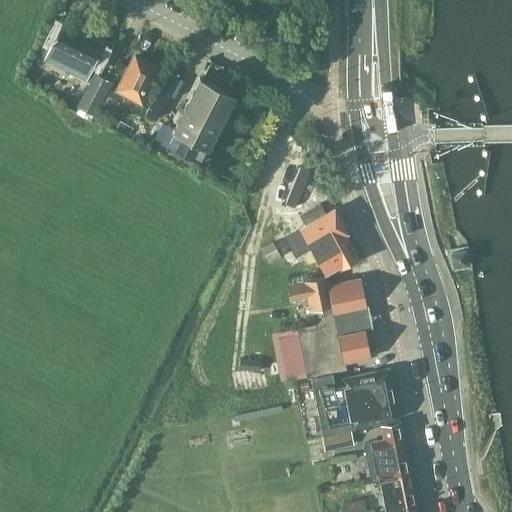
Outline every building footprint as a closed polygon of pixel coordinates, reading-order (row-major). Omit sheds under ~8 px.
[(44,61),(84,81),(88,83),(75,108),(93,118),(111,83),(89,71),(103,44),(62,23),(44,61)] [(180,49),(169,70),(177,74),(187,53),(180,49)] [(135,56),(116,92),(139,104),(158,68),(135,56)] [(208,149),(235,96),(198,77),(172,129),(161,124),(152,140),(195,162),(203,147),(208,149)] [(107,97),(99,113),(112,119),(120,104),(107,97)] [(298,167),(284,204),(294,208),(308,171),(298,167)] [(289,260),(310,248),(324,273),(339,265),(341,269),(358,259),(344,235),(347,233),(333,209),(278,241),(289,260)] [(268,262),(279,256),(272,242),(260,249),(268,262)] [(454,269),(466,266),(464,251),(451,254),(454,269)] [(297,328),(273,332),(282,382),(306,378),(311,376),(311,377),(330,372),(344,368),(344,362),(369,358),(364,330),(360,331),(356,307),(366,305),(361,278),(328,283),(326,277),(303,281),(292,284),(286,285),(289,300),(294,299),(307,297),(311,313),(323,311),(323,317),(316,325),(297,328)] [(239,358),(237,370),(259,372),(260,360),(239,358)] [(330,372),(311,377),(322,433),(398,418),(388,369),(340,378),(341,385),(335,387),(331,372),(330,372)] [(377,440),(363,443),(367,462),(405,454),(399,423),(379,427),(382,440),(377,440)] [(350,431),(322,436),(324,451),(353,445),(350,431)] [(378,478),(381,494),(412,488),(409,472),(405,454),(367,462),(370,479),(378,478)] [(381,494),(384,510),(415,504),(412,488),(381,494)] [(363,499),(341,503),(342,511),(357,511),(365,510),(363,499)]
